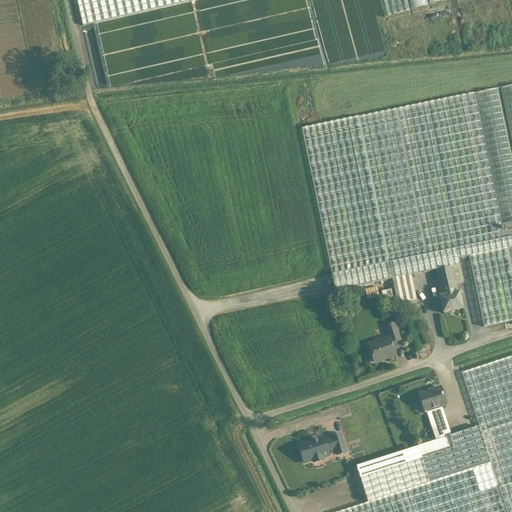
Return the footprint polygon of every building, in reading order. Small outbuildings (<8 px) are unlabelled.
[(76,0),(82,26),(198,0),(76,0)] [(379,0),(384,17),(409,10),(406,0),(379,0)] [(511,85),(500,88),(511,144),(511,85)] [(511,237),(511,160),(497,89),(474,94),(505,239),(511,237)] [(474,94),(358,118),(389,263),(474,246),(505,239),(474,94)] [(358,118),(301,130),(331,275),(389,263),(358,118)] [(389,263),(331,275),(335,292),(392,280),(397,304),(416,300),(411,276),(435,271),(452,267),(460,266),(458,259),(469,257),(507,249),(511,248),(511,237),(505,239),(474,246),(389,263)] [(511,275),(507,249),(469,257),(483,328),(511,321),(511,275)] [(452,267),(435,271),(441,296),(439,297),(443,314),(463,309),(459,293),(458,293),(452,267)] [(395,324),(385,327),(389,339),(389,338),(391,344),(400,341),(395,324)] [(389,339),(369,345),(371,354),(369,356),(371,362),(374,363),(395,356),(391,344),(389,338),(389,339)] [(511,357),(462,374),(479,427),(490,462),(491,464),(498,489),(511,484),(511,357)] [(440,388),(419,395),(425,413),(426,412),(440,408),(446,406),(440,388)] [(440,408),(426,412),(431,426),(444,421),(440,408)] [(444,421),(431,426),(436,441),(449,437),(444,421)] [(453,449),(421,459),(429,484),(430,483),(491,464),(490,462),(479,427),(449,437),(453,449)] [(340,435),(332,438),(335,449),(337,455),(346,453),(340,435)] [(436,441),(417,447),(421,459),(453,449),(449,437),(436,441)] [(324,440),(313,444),(312,441),(298,446),(304,464),(313,461),(314,463),(322,460),(322,458),(329,456),(327,451),(335,449),(332,440),(324,442),(324,440)] [(421,459),(360,478),(368,503),(429,484),(421,459)] [(368,503),(341,511),(505,511),(498,489),(491,464),(430,483),(368,503)] [(511,511),(511,484),(498,489),(505,511),(511,511)]
